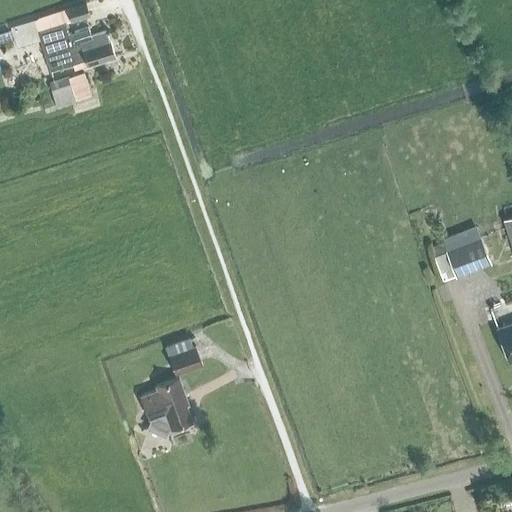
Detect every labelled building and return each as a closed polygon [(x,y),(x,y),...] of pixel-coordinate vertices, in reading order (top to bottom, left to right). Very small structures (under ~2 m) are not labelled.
[(66,8),(71,23),(90,16),(86,2),(66,8)] [(67,23),(39,31),(52,71),(87,60),(89,67),(118,59),(110,31),(93,36),(90,29),(71,34),(67,23)] [(9,31),(0,34),(0,42),(12,39),(9,31)] [(83,74),(67,79),(74,102),(90,97),(83,74)] [(48,85),(55,108),(74,102),(67,79),(48,85)] [(511,216),(503,220),(511,246),(511,216)] [(455,276),(456,277),(491,263),(481,238),(480,238),(475,225),(441,239),(442,243),(446,251),(434,256),(443,280),(455,276)] [(442,243),(430,248),(434,256),(446,251),(442,243)] [(511,360),(511,324),(498,330),(510,361),(511,360)] [(169,345),(172,354),(192,347),(189,338),(169,345)] [(195,346),(192,347),(172,354),(168,356),(175,376),(202,366),(195,346)] [(183,398),(185,397),(179,378),(155,387),(156,391),(140,396),(148,419),(150,418),(151,421),(147,428),(164,436),(168,429),(170,428),(171,429),(191,422),(186,406),(183,398)]
